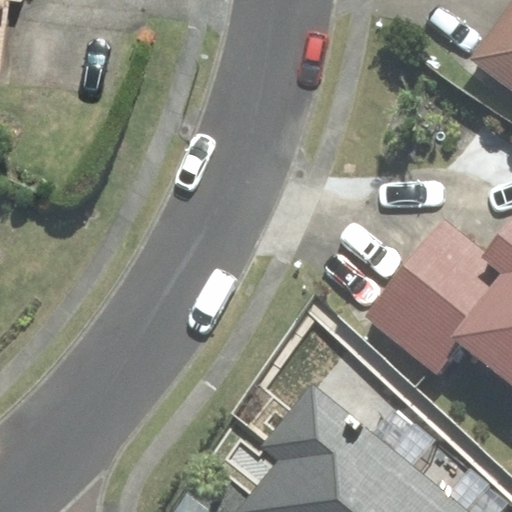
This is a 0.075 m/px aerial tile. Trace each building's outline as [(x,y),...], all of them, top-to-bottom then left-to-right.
[(0,0),(0,74),(14,76),(22,0),(0,0)] [(511,15),(474,68),(511,95),(511,15)] [(511,240),(502,252),(466,221),(379,325),(447,382),(483,339),(511,363),(511,240)] [(0,256),(8,249),(0,240),(0,256)] [(483,511),(333,385),(278,450),(296,465),(256,511),(483,511)]
